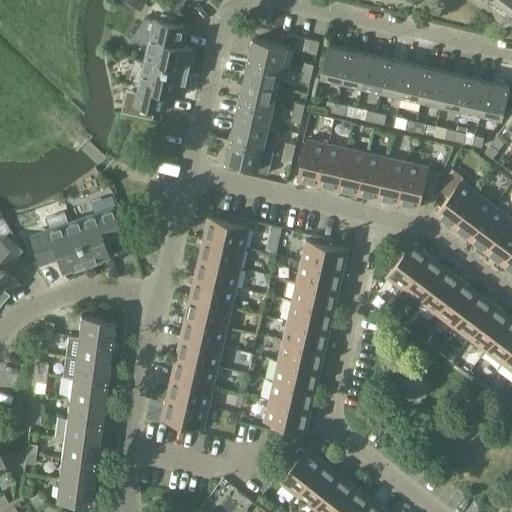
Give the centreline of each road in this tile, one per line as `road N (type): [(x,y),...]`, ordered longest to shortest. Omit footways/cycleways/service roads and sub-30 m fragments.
road 1 (residential): [(436,511),(330,428),(373,215)]
road 2 (residential): [(511,54),(294,0)]
road 3 (residential): [(126,511),(127,466),(161,298)]
road 4 (residential): [(373,215),(188,172)]
road 5 (residential): [(0,353),(31,305),(64,292),(161,298)]
road 6 (residential): [(188,172),(219,37),(245,0)]
road 7 (residential): [(511,293),(425,228),(373,215)]
road 8 (track): [(107,166),(13,77)]
road 9 (residential): [(161,298),(188,172)]
